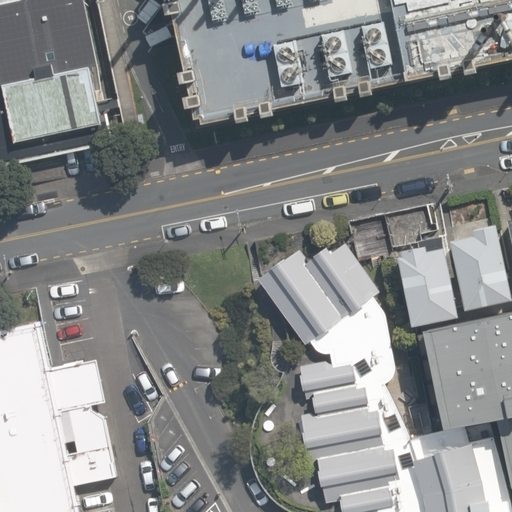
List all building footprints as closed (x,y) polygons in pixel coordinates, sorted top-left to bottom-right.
[(0,0),(0,166),(114,143),(83,0),(0,0)] [(511,0),(174,0),(175,3),(169,4),(171,16),(178,14),(189,71),(184,72),(186,84),(193,83),(196,96),(189,97),(192,108),(197,107),(199,120),(205,118),(206,124),(242,117),(243,123),(254,120),(253,114),(266,112),(267,117),(278,115),(277,109),(293,106),(340,96),(342,102),(352,100),(351,94),(364,91),(366,97),(377,95),(376,89),(445,74),(447,80),(458,78),(456,72),(470,69),(471,74),(481,72),(480,67),(511,60),(511,0)] [(440,343),(441,351),(464,346),(458,315),(460,315),(444,236),(434,238),(427,205),(386,213),(395,255),(405,253),(405,255),(402,256),(416,324),(419,324),(423,346),(440,343)] [(350,220),(358,260),(394,253),(393,248),(386,213),(350,220)] [(470,307),(476,335),(502,329),(497,307),(511,303),(511,299),(511,297),(511,290),(498,224),(476,228),(477,234),(453,239),(468,308),(470,307)] [(358,259),(345,242),(333,252),(328,245),(306,262),(297,252),(259,278),(306,344),(310,341),(315,348),(317,350),(320,352),(323,353),(327,353),(330,352),(332,364),(301,370),(305,392),(313,390),(317,415),(302,419),(310,458),(317,457),(326,502),(341,499),(343,511),(511,511),(511,492),(508,475),(502,454),(496,434),(494,434),(490,421),(468,428),(467,423),(439,429),(411,435),(402,418),(394,400),(386,383),(389,381),(391,379),(393,376),(395,373),(395,370),(395,366),(386,312),(374,296),(380,291),(358,260),(358,259)] [(0,511),(79,511),(73,484),(120,472),(107,419),(97,411),(95,402),(111,398),(101,355),(48,367),(41,319),(0,327),(0,511)]
